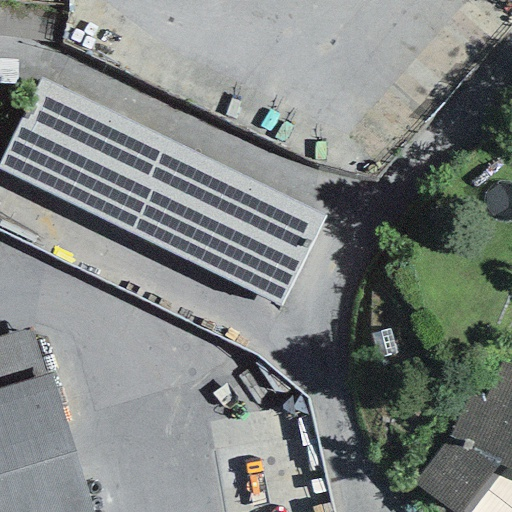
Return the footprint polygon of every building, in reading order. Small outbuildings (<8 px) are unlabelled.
[(324,217),(39,77),(0,159),(0,170),(278,308),(324,217)] [(0,388),(43,376),(30,331),(0,339),(0,388)] [(498,465),(511,471),(511,368),(477,358),(446,443),(498,465)] [(0,511),(93,511),(52,373),(43,376),(0,388),(0,511)] [(203,424),(222,511),(279,511),(308,506),(286,406),(203,424)] [(448,511),(460,511),(498,465),(446,443),(411,484),(448,511)]
